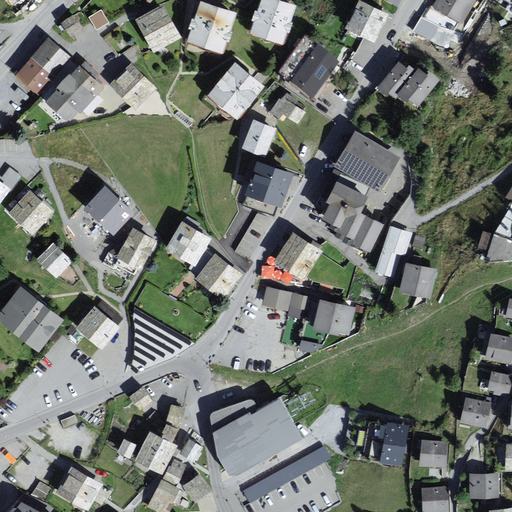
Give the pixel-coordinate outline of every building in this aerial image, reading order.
[(296,6),(277,0),(260,0),(251,30),(284,41),(296,6)] [(473,0),(435,0),(432,7),(460,23),(473,0)] [(236,13),(201,2),(188,38),(224,50),(236,13)] [(385,15),(357,2),(345,28),(373,41),(385,15)] [(163,6),(137,20),(153,51),(180,36),(163,6)] [(63,16),(72,30),(84,22),(75,8),(63,16)] [(102,10),(89,17),(96,29),(109,22),(102,10)] [(48,41),(19,73),(41,93),(70,60),(48,41)] [(316,53),(290,88),(310,103),(336,69),(316,53)] [(77,64),(47,97),(72,120),(102,87),(77,64)] [(250,77),(234,64),(207,97),(230,116),(258,84),(250,77)] [(404,71),(396,64),(375,89),(385,98),(387,94),(392,98),(394,95),(404,104),(407,100),(416,107),(437,81),(427,73),(424,77),(416,70),(413,73),(407,67),(404,71)] [(127,69),(111,87),(136,107),(152,89),(127,69)] [(84,107),(89,112),(102,97),(97,93),(84,107)] [(284,96),(277,108),(296,120),(304,108),(284,96)] [(275,129),(255,122),(244,148),(264,156),(275,129)] [(401,157),(355,130),(344,150),(335,166),(380,192),(390,176),(401,157)] [(289,174),(254,162),(242,195),(246,196),(243,206),(273,217),(289,174)] [(0,202),(10,189),(0,180),(0,202)] [(365,198),(333,182),(324,200),(327,202),(319,219),(328,223),(324,230),(367,251),(380,226),(356,214),(365,198)] [(135,212),(105,186),(85,208),(114,235),(135,212)] [(54,211),(30,190),(9,213),(33,234),(54,211)] [(210,237),(181,220),(165,248),(194,265),(210,237)] [(141,270),(157,240),(133,227),(117,257),(141,270)] [(404,233),(388,228),(375,271),(391,276),(404,233)] [(316,251),(289,234),(273,260),(299,277),(316,251)] [(73,261),(53,243),(37,260),(56,278),(73,261)] [(243,274),(215,253),(195,280),(223,301),(243,274)] [(433,272),(406,266),(399,291),(427,298),(433,272)] [(64,320),(21,286),(0,312),(0,321),(39,352),(64,320)] [(289,293),(266,288),(262,304),(285,310),(289,293)] [(311,298),(293,294),(288,315),(306,319),(311,298)] [(349,309),(318,301),(312,327),(343,335),(349,309)] [(121,327),(95,305),(76,328),(102,349),(121,327)] [(195,343),(135,307),(133,317),(135,328),(134,355),(132,367),(136,373),(172,358),(195,343)] [(481,321),(477,333),(488,337),(492,324),(481,321)] [(511,345),(511,339),(491,335),(486,357),(509,362),(511,345)] [(511,377),(511,375),(491,371),(487,389),(504,393),(509,394),(511,377)] [(210,410),(207,412),(215,452),(227,472),(236,472),(297,439),(278,398),(253,409),(248,397),(218,408),(214,409),(210,410)] [(490,403),(466,398),(461,422),(485,427),(490,403)] [(172,404),(166,420),(178,424),(184,408),(172,404)] [(62,421),(64,428),(78,422),(75,415),(62,421)] [(407,426),(386,422),(379,462),(399,466),(407,426)] [(178,430),(166,424),(162,434),(174,439),(178,430)] [(132,451),(138,437),(125,431),(118,445),(132,451)] [(171,445),(147,433),(135,458),(159,470),(171,445)] [(201,447),(189,440),(180,455),(192,462),(201,447)] [(444,443),(421,441),(419,465),(442,467),(444,443)] [(324,446),(243,491),(250,504),(331,458),(324,446)] [(186,465),(174,459),(165,478),(177,484),(186,465)] [(103,484),(72,467),(57,493),(88,511),(103,484)] [(500,473),(470,474),(471,497),(501,496),(500,473)] [(211,489),(198,474),(183,486),(195,502),(211,489)] [(148,506),(159,511),(164,511),(177,488),(161,480),(148,506)] [(445,487),(419,489),(420,511),(444,511),(447,511),(445,487)] [(38,511),(17,501),(5,511),(38,511)]
